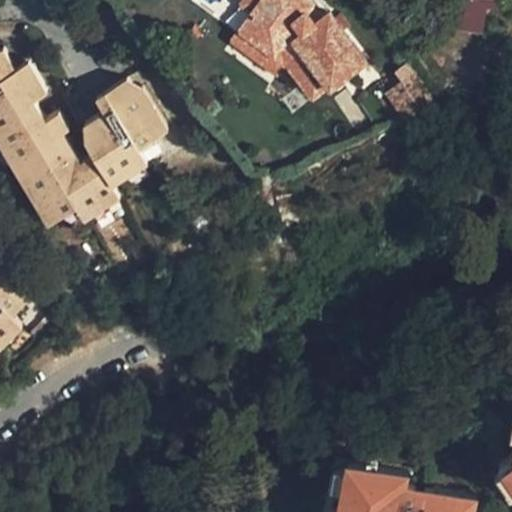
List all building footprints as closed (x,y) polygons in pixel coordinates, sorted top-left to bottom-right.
[(258,0),(245,15),(232,30),(274,67),(288,79),(304,104),(356,69),(323,18),(307,28),(300,18),(306,11),(293,0),(258,0)] [(239,0),(234,6),(245,15),(258,0),(239,0)] [(274,67),(232,30),(223,40),(265,77),(274,67)] [(0,123),(60,202),(86,182),(94,193),(128,167),(120,156),(153,131),(143,119),(169,99),(139,59),(134,63),(122,47),(96,68),(107,82),(87,98),(97,109),(89,114),(102,130),(90,139),(68,111),(74,106),(62,90),(48,101),(35,85),(49,74),(27,45),(15,55),(0,34),(0,123)] [(425,98),(412,77),(377,99),(391,120),(425,98)] [(0,123),(0,143),(51,210),(60,202),(0,123)] [(0,325),(19,307),(7,295),(33,270),(0,235),(0,325)] [(511,451),(511,433),(508,432),(506,445),(503,447),(500,459),(495,462),(511,488),(511,487),(511,470),(504,457),(511,451)] [(346,496),(358,448),(342,443),(326,505),(346,496)] [(418,463),(358,448),(346,496),(326,505),(329,511),(477,511),(482,492),(432,479),(430,485),(414,481),(418,463)]
